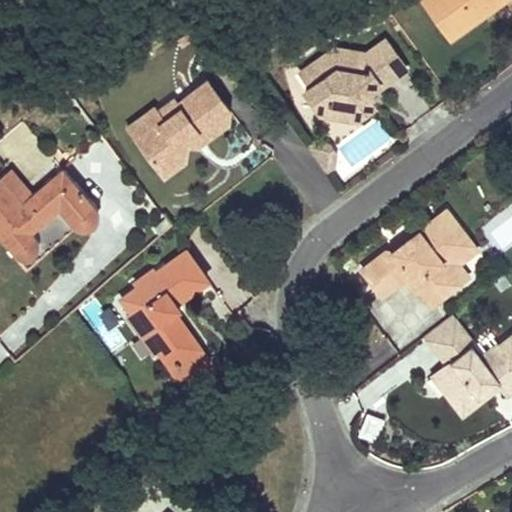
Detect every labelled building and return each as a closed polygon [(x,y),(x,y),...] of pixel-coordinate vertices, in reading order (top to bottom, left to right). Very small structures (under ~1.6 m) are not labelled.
[(417,0),(445,37),(454,30),(438,8),(438,0),(417,0)] [(438,0),(438,8),(454,30),(485,7),(481,2),(483,0),(438,0)] [(199,31),(199,30),(195,24),(194,23),(172,38),(177,45),(178,44),(179,45),(199,31)] [(300,91),(314,110),(324,103),(343,105),(352,116),(369,104),(362,95),(359,91),(365,86),(369,91),(401,67),(379,38),(366,48),(366,54),(329,48),(296,72),(306,86),(300,91)] [(222,125),(226,111),(205,81),(175,103),(172,99),(154,112),(160,120),(133,139),(150,163),(159,156),(180,160),(181,154),(182,146),(191,147),(222,125)] [(359,91),(362,95),(369,91),(365,86),(359,91)] [(324,103),(314,110),(318,115),(347,120),(352,116),(343,105),(324,103)] [(160,120),(154,112),(151,107),(124,126),(133,139),(160,120)] [(310,142),(304,146),(322,171),(328,166),(330,152),(324,144),(310,142)] [(182,154),(191,147),(182,146),(181,154),(182,154)] [(159,156),(150,163),(159,175),(180,160),(159,156)] [(12,209),(0,195),(0,238),(26,268),(74,227),(80,229),(85,229),(89,227),(93,224),(96,220),(97,216),(97,212),(95,208),(61,168),(19,203),(12,209)] [(0,181),(0,195),(12,209),(19,203),(0,181)] [(378,294),(401,277),(405,273),(415,286),(427,302),(454,281),(444,269),(445,262),(469,244),(442,209),(389,250),(382,249),(358,267),(378,294)] [(444,269),(454,281),(463,274),(455,263),(473,249),(469,244),(445,262),(444,269)] [(172,311),(167,303),(173,299),(203,277),(182,248),(150,271),(149,269),(133,279),(137,284),(119,297),(129,312),(125,315),(150,350),(154,347),(176,378),(205,358),(172,311)] [(405,273),(401,277),(410,290),(415,286),(405,273)] [(173,299),(167,303),(172,311),(178,306),(173,299)] [(446,314),(419,335),(423,340),(450,319),(446,314)] [(450,319),(423,340),(442,363),(437,367),(452,385),(456,382),(468,397),(481,388),(479,385),(488,377),(495,385),(501,393),(511,384),(511,337),(509,334),(494,345),(492,342),(474,356),(465,346),(469,342),(450,319)] [(205,358),(176,378),(185,391),(214,370),(205,358)] [(452,385),(437,367),(428,375),(458,414),(495,385),(488,377),(479,385),(481,388),(468,397),(456,382),(452,385)]
